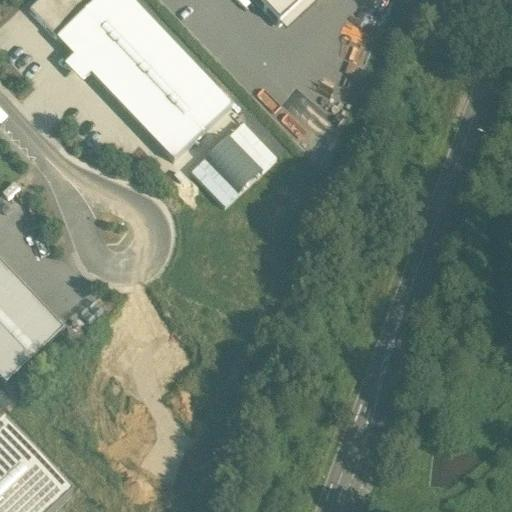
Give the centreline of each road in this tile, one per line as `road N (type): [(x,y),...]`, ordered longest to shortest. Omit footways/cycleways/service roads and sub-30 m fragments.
road 1 (secondary): [(511,17),(332,511)]
road 2 (unclassified): [(89,201),(144,220),(151,259),(146,272),(125,279),(110,278),(87,258),(79,202)]
